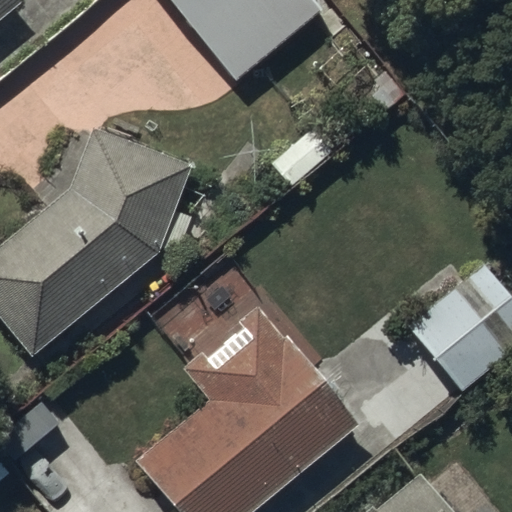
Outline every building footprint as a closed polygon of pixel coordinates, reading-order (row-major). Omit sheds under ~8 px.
[(0,0),(0,20),(17,7),(10,0),(0,0)] [(158,0),(239,101),(271,76),(262,65),(327,12),(317,0),(158,0)] [(385,71),(333,10),(313,25),(329,45),(316,55),(352,99),(385,71)] [(0,248),(0,330),(28,364),(153,260),(187,170),(89,133),(66,194),(0,248)] [(511,265),(491,282),(483,271),(404,332),(454,397),(511,351),(511,265)] [(252,511),(353,430),(252,313),(233,328),(238,333),(202,363),(197,357),(178,373),(204,405),(128,471),(162,511),(252,511)] [(431,511),(410,485),(376,511),(431,511)]
